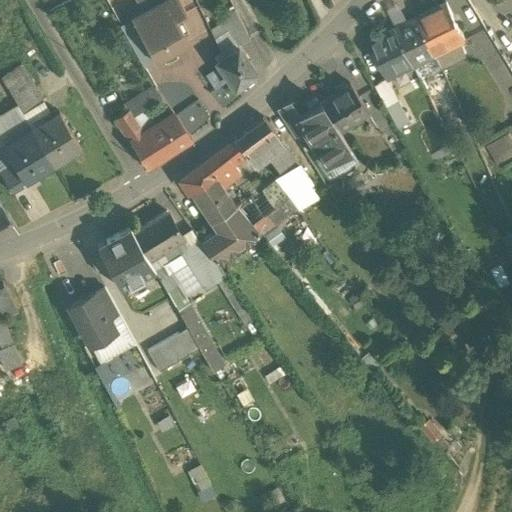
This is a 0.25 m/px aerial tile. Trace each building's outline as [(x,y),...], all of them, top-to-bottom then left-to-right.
[(184,6),(181,0),(156,0),(130,14),(134,23),(167,4),(172,12),(184,6)] [(464,39),(445,2),(430,9),(437,25),(448,46),(464,39)] [(134,23),(124,28),(130,40),(140,34),(138,31),(172,12),(167,4),(134,23)] [(430,9),(417,15),(425,31),(437,25),(430,9)] [(172,12),(138,31),(140,34),(154,59),(187,41),(172,12)] [(417,15),(395,26),(403,41),(424,31),(425,31),(417,15)] [(425,31),(424,31),(435,53),(448,46),(437,25),(425,31)] [(395,26),(369,39),(387,76),(414,63),(403,41),(395,26)] [(424,31),(403,41),(414,63),(435,53),(424,31)] [(140,34),(130,40),(144,65),(154,59),(140,34)] [(254,71),(236,44),(215,59),(233,85),(254,71)] [(42,98),(25,71),(4,83),(21,111),(42,98)] [(398,97),(387,76),(373,84),(384,105),(398,97)] [(226,107),(239,96),(225,79),(212,89),(226,107)] [(439,110),(451,106),(441,81),(429,85),(439,110)] [(367,110),(348,82),(318,101),(319,102),(337,130),(337,129),(356,118),(366,111),(367,110)] [(296,118),(299,116),(289,100),(276,109),(293,135),(303,129),(296,118)] [(130,101),(124,104),(127,110),(128,109),(131,114),(136,110),(130,101)] [(337,130),(319,102),(299,116),(296,118),(303,129),(319,155),(326,150),(332,152),(334,155),(348,146),(337,129),(337,130)] [(131,114),(128,109),(127,110),(115,117),(131,142),(143,134),(131,114)] [(59,110),(30,127),(52,164),(81,147),(59,110)] [(366,111),(356,118),(361,126),(371,120),(366,111)] [(143,134),(131,142),(143,161),(146,166),(190,138),(175,114),(143,134)] [(263,117),(233,139),(220,149),(229,163),(243,153),(273,130),(263,117)] [(30,127),(4,142),(25,179),(52,164),(30,127)] [(487,142),(499,161),(511,153),(511,133),(509,128),(487,142)] [(273,130),(243,153),(252,164),(283,143),(273,130)] [(220,149),(180,178),(189,192),(214,174),(219,180),(234,169),(229,163),(220,149)] [(298,161),(273,177),(293,205),(296,208),(319,196),(310,184),(312,182),(298,161)] [(22,186),(10,165),(0,171),(0,172),(12,192),(22,186)] [(214,174),(189,192),(210,220),(224,210),(225,211),(236,203),(219,180),(214,174)] [(273,177),(238,203),(259,231),(293,205),(273,177)] [(236,203),(225,211),(224,210),(210,220),(216,228),(199,240),(204,247),(213,260),(215,263),(257,232),(236,203)] [(17,229),(2,207),(0,207),(0,233),(1,236),(17,229)] [(166,210),(131,230),(147,258),(163,249),(173,244),(175,243),(182,239),(166,210)] [(131,230),(129,226),(96,246),(120,288),(153,268),(147,258),(131,230)] [(173,244),(163,249),(168,257),(180,250),(175,243),(173,244)] [(213,260),(204,247),(185,259),(193,272),(213,260)] [(511,255),(511,254),(491,266),(503,286),(511,280),(511,255)] [(179,282),(166,289),(212,369),(225,362),(179,282)] [(116,310),(103,285),(91,292),(105,316),(116,310)] [(5,289),(0,291),(0,312),(1,315),(14,310),(5,289)] [(132,340),(116,310),(105,316),(91,292),(68,304),(89,343),(113,329),(122,346),(132,340)] [(5,324),(0,326),(0,341),(2,347),(0,347),(0,357),(5,369),(22,361),(5,324)] [(198,346),(187,326),(177,332),(188,352),(198,346)] [(188,352),(177,332),(167,337),(178,357),(188,352)] [(178,357),(167,337),(157,343),(168,363),(178,357)] [(168,363),(157,343),(147,348),(158,368),(168,363)]
